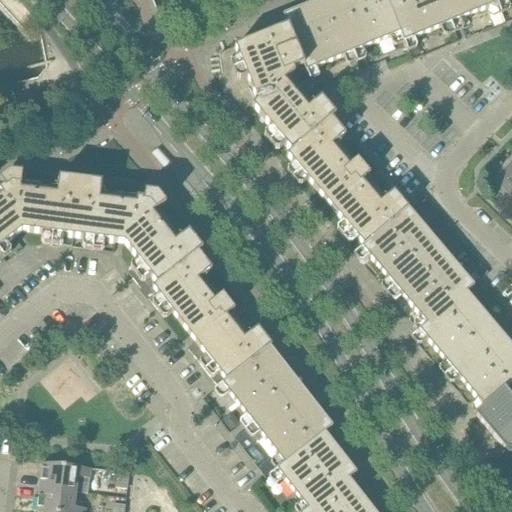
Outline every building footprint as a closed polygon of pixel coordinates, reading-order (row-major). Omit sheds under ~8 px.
[(305,73),(399,35),(385,0),(321,0),(282,16),(286,27),(287,27),(303,67),(305,73)] [(469,0),(385,0),(399,35),(403,44),(475,14),(469,0)] [(469,0),(475,14),(510,0),(469,0)] [(225,99),(230,96),(242,111),(251,107),(252,110),(267,97),(269,99),(276,100),(289,89),(284,83),(294,74),(293,71),(303,67),(287,27),(286,27),(219,55),(222,75),(216,78),(225,99)] [(267,97),(252,110),(258,116),(277,138),(290,153),(286,156),(286,157),(331,119),(331,120),(335,116),(321,99),(307,111),(294,95),(289,89),(276,100),(269,99),(267,97)] [(331,119),(286,157),(299,172),(325,203),(330,209),(349,231),(362,247),(360,248),(361,249),(408,209),(407,208),(407,209),(393,193),(380,204),(366,189),(361,182),(369,175),(357,160),(349,167),(332,147),(345,136),(331,120),(331,119)] [(511,162),(494,181),(511,198),(511,162)] [(0,249),(14,239),(21,233),(73,239),(80,182),(58,179),(56,196),(53,196),(20,192),(22,175),(9,174),(0,180),(0,183),(4,188),(0,190),(0,195),(2,197),(0,198),(0,249)] [(99,202),(101,184),(80,182),(73,239),(115,244),(119,213),(122,214),(126,210),(127,205),(99,202)] [(119,213),(115,244),(124,245),(139,265),(171,239),(152,216),(165,205),(157,195),(144,193),(143,201),(136,200),(135,206),(127,205),(126,210),(122,214),(119,213)] [(129,273),(128,276),(163,318),(165,319),(172,314),(189,336),(204,325),(206,327),(213,328),(226,317),(234,311),(222,295),(214,302),(198,281),(211,270),(198,254),(202,251),(188,233),(184,228),(165,205),(152,216),(171,239),(139,265),(131,271),(129,273)] [(503,394),(511,386),(511,347),(466,293),(474,287),(408,209),(361,249),(425,325),(418,331),(484,410),(503,394)] [(269,347),(270,348),(271,347),(257,329),(243,340),(231,324),(229,321),(226,317),(213,328),(206,327),(204,325),(189,336),(192,340),(194,343),(188,347),(188,350),(218,388),(221,385),(269,347)] [(269,347),(221,385),(283,464),(284,465),(325,433),(332,428),(307,395),(310,392),(306,388),(303,390),(270,348),(269,347)] [(511,403),(503,394),(484,410),(476,417),(507,454),(511,454),(511,403)] [(325,433),(284,465),(283,464),(275,470),(306,510),(308,511),(349,480),(356,474),(353,469),(356,467),(353,463),(349,465),(325,433)] [(42,464),(39,489),(75,493),(87,495),(90,469),(42,464)] [(129,474),(117,473),(115,489),(127,490),(129,474)] [(374,511),(349,480),(308,511),(306,510),(303,511),(374,511)] [(36,511),(85,511),(85,509),(74,508),(75,493),(39,489),(36,511)]
